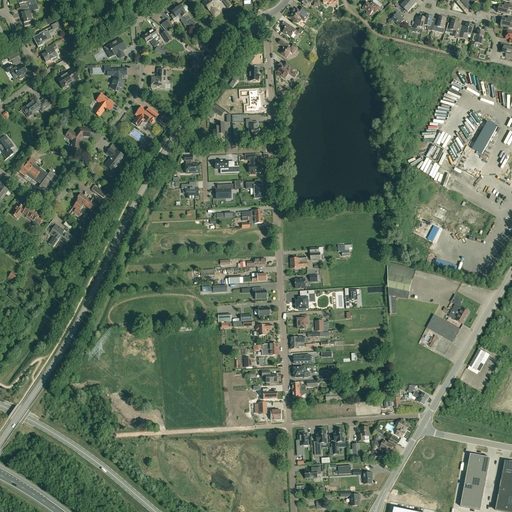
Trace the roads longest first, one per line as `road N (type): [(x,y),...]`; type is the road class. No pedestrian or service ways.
road 1 (tertiary): [(0,441),(71,334),(149,177),(264,16)]
road 2 (residential): [(288,424),(272,148)]
road 3 (residential): [(0,171),(42,200),(60,199),(139,88),(133,23)]
road 4 (secondary): [(155,511),(72,444),(0,405)]
road 5 (unclassified): [(100,436),(288,424)]
road 6 (unclassified): [(426,415),(511,269)]
road 7 (unclassified): [(288,424),(426,415)]
road 8 (residential): [(272,148),(264,16)]
road 9 (residential): [(272,148),(204,152),(206,205)]
